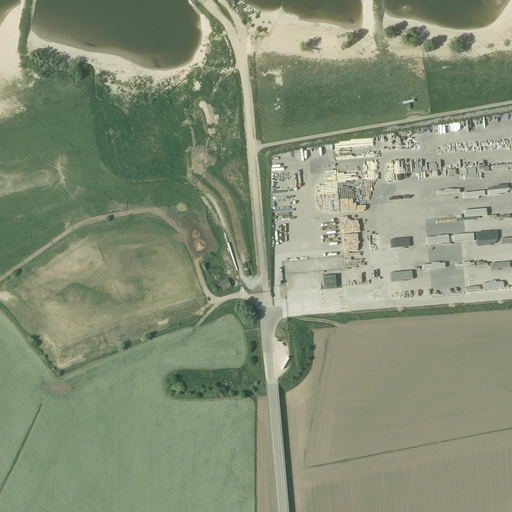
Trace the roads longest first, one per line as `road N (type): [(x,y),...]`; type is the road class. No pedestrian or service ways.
road 1 (track): [(0,280),(70,229),(147,210),(181,232),(211,297),(243,292),(266,304)]
road 2 (unclassified): [(283,511),(266,292)]
